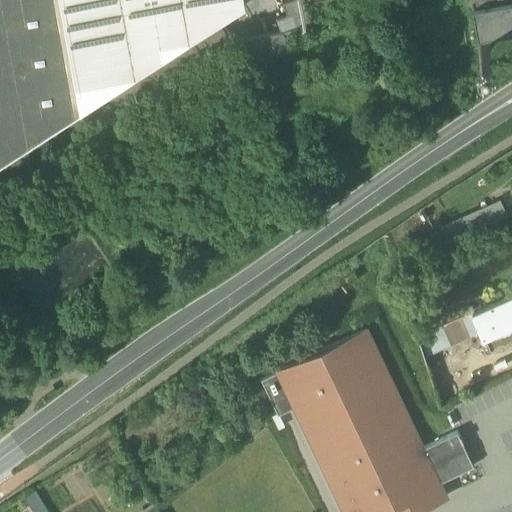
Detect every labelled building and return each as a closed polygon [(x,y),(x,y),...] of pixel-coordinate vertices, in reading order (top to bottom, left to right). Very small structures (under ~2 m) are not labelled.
[(0,0),(0,165),(82,113),(61,0),(0,0)] [(244,0),(61,0),(82,113),(247,9),(244,0)] [(511,26),(511,0),(491,0),(473,4),(479,33),(511,26)] [(233,42),(254,75),(292,51),(282,36),(309,28),(305,14),(277,22),(280,33),(233,42)] [(415,20),(400,23),(400,32),(403,40),(402,50),(419,46),(415,20)] [(398,56),(402,50),(403,40),(400,32),(395,27),(388,24),(380,23),(373,26),(367,31),(364,38),(363,45),(366,53),(370,58),(377,62),(385,63),(392,61),(398,56)] [(489,49),(492,46),(492,41),(489,38),(485,38),(481,41),(481,45),(484,49),(489,49)] [(481,332),(483,336),(511,322),(511,294),(472,312),(481,332)] [(425,357),(481,332),(472,312),(418,336),(425,357)] [(439,481),(422,446),(365,326),(278,368),(295,404),(345,511),(372,511),(373,511),(418,491),(421,497),(441,488),(438,481),(439,481)] [(0,353),(0,387),(16,377),(0,353)] [(295,404),(278,368),(261,376),(278,412),(295,404)] [(473,465),(457,430),(422,446),(439,481),(441,480),(473,465)] [(414,511),(448,496),(441,480),(439,481),(438,481),(441,488),(421,497),(418,491),(373,511),(414,511)]
